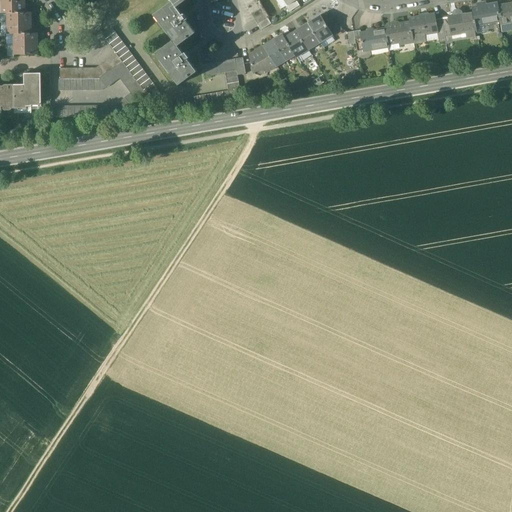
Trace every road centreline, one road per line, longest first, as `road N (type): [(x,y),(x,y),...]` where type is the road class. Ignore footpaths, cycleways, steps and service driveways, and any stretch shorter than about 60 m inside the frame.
road 1 (secondary): [(0,159),(511,71)]
road 2 (track): [(257,114),(244,156),(9,511)]
